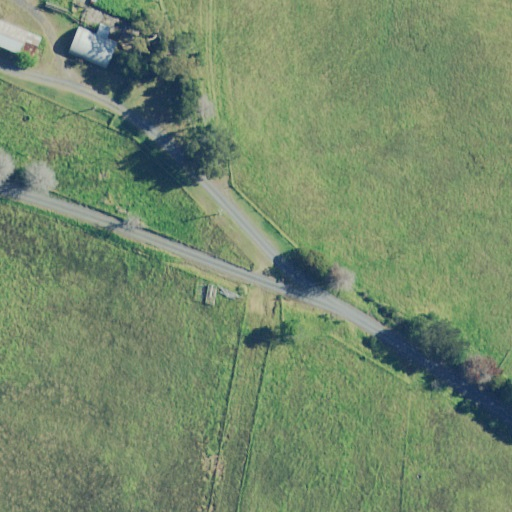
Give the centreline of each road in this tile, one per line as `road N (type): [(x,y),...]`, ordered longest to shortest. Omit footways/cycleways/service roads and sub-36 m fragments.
road 1 (unclassified): [(253,274),(361,315),(511,407)]
road 2 (track): [(0,184),(253,274)]
